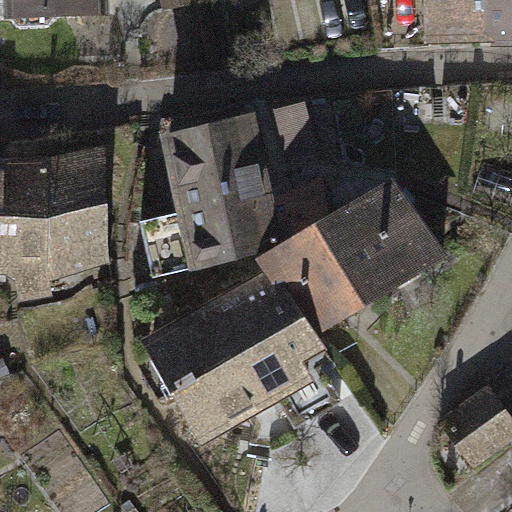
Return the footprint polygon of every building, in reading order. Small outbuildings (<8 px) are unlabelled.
[(0,0),(0,15),(111,12),(110,0),(0,0)] [(494,0),(423,0),(425,44),(495,42),(494,0)] [(511,0),(494,0),(495,42),(511,41),(511,0)] [(256,102),(164,120),(181,211),(140,219),(149,268),(283,243),(256,102)] [(49,154),(7,156),(4,270),(17,282),(18,301),(51,294),(53,279),(110,263),(103,142),(49,154)] [(371,314),(449,267),(397,182),(319,229),(371,314)] [(269,273),(315,348),(371,314),(319,229),(263,263),(269,273)] [(269,273),(140,352),(204,456),(333,377),(315,348),(269,273)] [(511,424),(488,393),(433,435),(465,477),(511,441),(511,424)]
